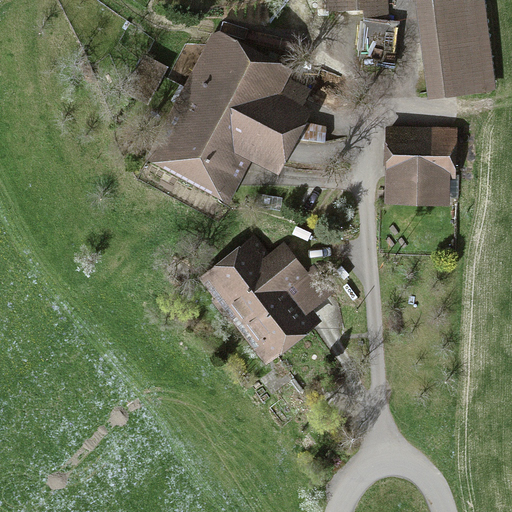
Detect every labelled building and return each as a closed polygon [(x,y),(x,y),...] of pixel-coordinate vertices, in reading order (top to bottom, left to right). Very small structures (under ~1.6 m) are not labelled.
[(381,0),(324,0),(325,14),(382,11),(381,0)] [(479,0),(433,0),(445,91),(490,85),(479,0)] [(361,24),(358,67),(391,69),(394,26),(361,24)] [(178,106),(186,110),(161,158),(222,190),(243,149),(276,166),(293,136),(318,143),(321,128),(299,123),(291,118),(305,91),(208,39),(184,86),(187,88),(178,106)] [(163,74),(142,63),(127,91),(148,102),(163,74)] [(456,175),(457,128),(390,126),(389,166),(398,166),(397,196),(441,196),(442,175),(456,175)] [(282,291),(305,273),(305,272),(282,243),(269,253),(255,235),(211,270),(227,290),(214,301),(229,320),(242,310),(270,345),(304,318),(282,291)]
